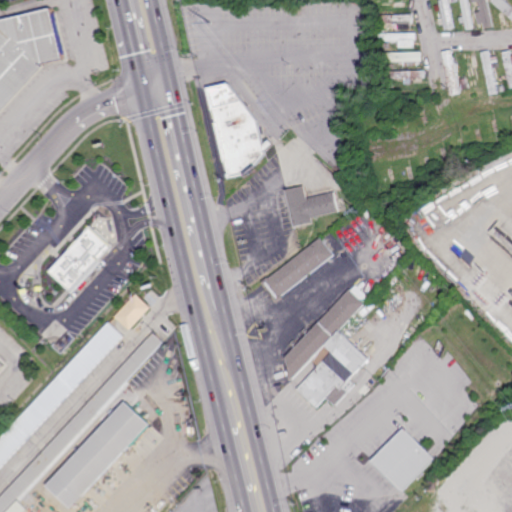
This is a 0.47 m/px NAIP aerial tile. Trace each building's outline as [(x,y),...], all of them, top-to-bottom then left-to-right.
[(442,0),(446,30),(455,29),(451,0),(442,0)] [(469,30),(462,0),(468,0),(475,29),(469,30)] [(487,29),(480,0),(488,0),(495,28),(487,29)] [(511,10),(511,5),(505,0),(493,0),(492,2),(509,15),(511,10)] [(0,116),(0,24),(4,20),(54,9),(65,59),(42,64),(45,67),(0,116)] [(403,26),(397,26),(397,21),(375,22),(375,14),(412,13),(412,21),(403,21),(403,26)] [(378,31),(377,23),(384,22),(385,30),(378,31)] [(417,41),(415,41),(415,48),(400,48),(400,41),(381,41),(381,33),(417,33),(417,41)] [(461,93),(452,95),(444,52),(453,50),(461,93)] [(480,93),(472,95),(463,53),(471,51),(473,58),(477,57),(479,68),(475,69),(480,93)] [(500,94),(493,96),(483,53),(490,51),(500,94)] [(419,66),(405,66),(405,61),(386,61),(385,54),(423,53),(423,60),(419,60),(419,66)] [(412,79),(412,84),(405,84),(405,79),(390,79),(390,72),(426,70),(426,78),(412,79)] [(501,83),(499,77),(505,75),(507,81),(501,83)] [(231,177),(209,88),(230,83),(259,120),(267,154),(250,173),(231,177)] [(309,199),(336,192),(340,212),(313,218),(314,223),(296,227),(287,190),(306,186),(309,199)] [(341,209),(338,198),(343,197),(346,208),(341,209)] [(99,264),(96,261),(69,290),(65,286),(66,285),(61,280),(54,287),(46,279),(51,274),(46,269),(90,222),(113,243),(110,246),(113,249),(99,264)] [(283,297),(285,299),(279,304),(263,283),(269,278),(270,279),(323,238),(336,255),(283,297)] [(367,304),(292,382),(287,359),(321,323),(319,321),(351,289),(367,304)] [(130,331),(116,318),(137,294),(151,308),(130,331)] [(365,316),(361,312),(365,307),(370,312),(365,316)] [(123,336),(0,468),(0,443),(110,324),(123,336)] [(6,511),(0,511),(0,499),(154,332),(164,341),(6,511)] [(352,382),(355,385),(336,406),(327,398),(318,408),(299,391),(333,353),(327,347),(340,333),(370,361),(352,382)] [(0,375),(0,359),(8,367),(0,375)] [(73,507),(48,484),(125,402),(149,425),(73,507)] [(373,459),(406,490),(437,457),(404,426),(373,459)] [(38,506),(40,508),(35,511),(18,511),(28,502),(31,505),(41,495),(45,500),(38,506)] [(10,511),(28,511),(31,510),(21,501),(10,511)]
